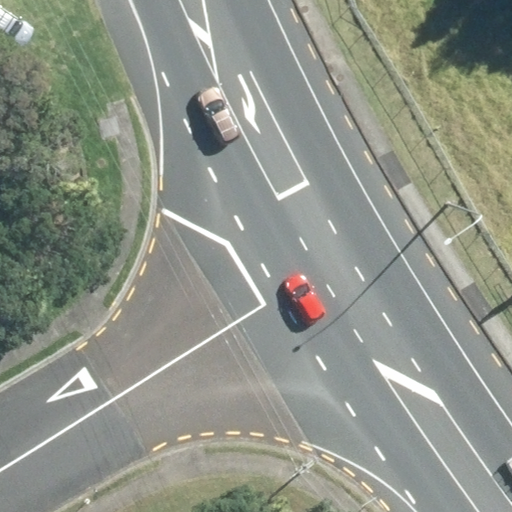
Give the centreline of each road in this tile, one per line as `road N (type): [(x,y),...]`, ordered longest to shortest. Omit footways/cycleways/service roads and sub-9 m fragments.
road 1 (residential): [(334,265),(0,467)]
road 2 (primary): [(195,0),(334,265)]
road 3 (primary): [(334,265),(504,511)]
